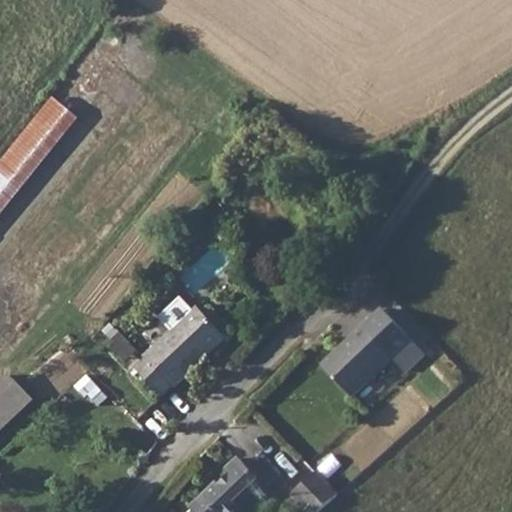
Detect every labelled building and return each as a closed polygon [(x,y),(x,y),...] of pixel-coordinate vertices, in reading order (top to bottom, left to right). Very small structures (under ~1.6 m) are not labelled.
[(0,162),(0,222),(81,114),(52,93),(0,162)] [(198,307),(144,356),(146,358),(135,368),(161,396),(172,386),(174,388),(206,358),(202,353),(223,334),(198,307)] [(323,365),(351,395),(393,356),(406,371),(425,353),(382,308),(323,365)] [(0,436),(39,400),(14,373),(0,385),(0,436)] [(223,488),(220,486),(217,483),(191,508),(194,511),(251,511),(261,503),(256,498),(264,491),(255,481),(259,478),(247,466),(239,457),(227,470),(232,475),(234,477),(223,488)] [(315,470),(291,493),(309,511),(318,511),(338,494),(315,470)]
